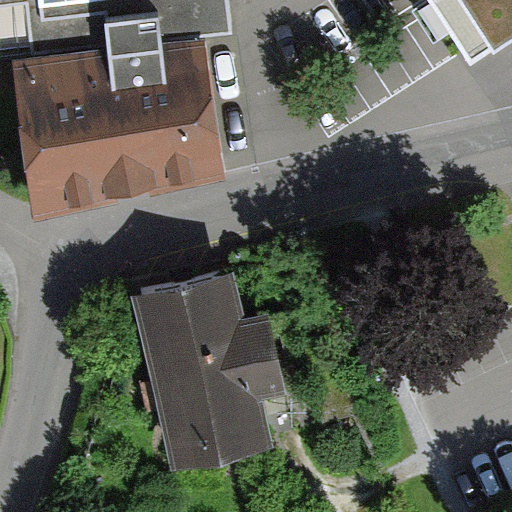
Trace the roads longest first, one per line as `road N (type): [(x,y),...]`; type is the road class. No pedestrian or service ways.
road 1 (residential): [(47,252),(110,230),(511,139)]
road 2 (residential): [(8,511),(24,475),(48,337),(47,252)]
